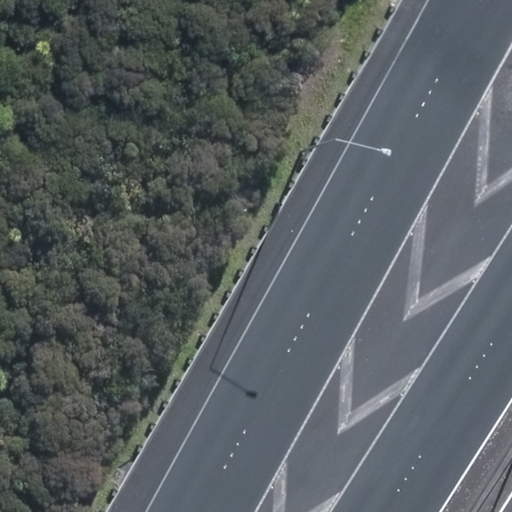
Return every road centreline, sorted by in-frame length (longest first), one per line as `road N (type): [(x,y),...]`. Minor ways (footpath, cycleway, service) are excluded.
road 1 (motorway): [(199,511),(481,0)]
road 2 (motorway): [(381,511),(511,305)]
